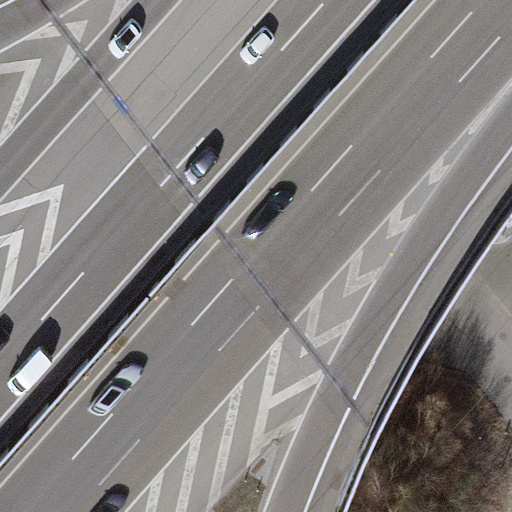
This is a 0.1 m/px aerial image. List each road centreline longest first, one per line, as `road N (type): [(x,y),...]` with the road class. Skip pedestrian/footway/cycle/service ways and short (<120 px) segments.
road 1 (motorway): [(53,511),(511,0)]
road 2 (motorway): [(328,0),(0,368)]
road 3 (residential): [(201,0),(511,375)]
road 4 (motorway): [(288,511),(341,387),(405,270),(511,110)]
road 5 (motorway): [(156,0),(0,175)]
